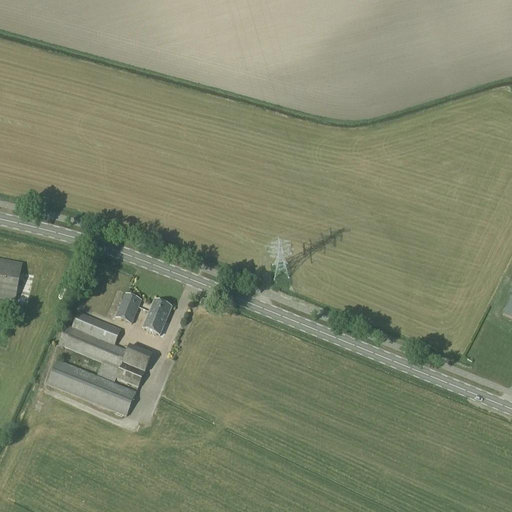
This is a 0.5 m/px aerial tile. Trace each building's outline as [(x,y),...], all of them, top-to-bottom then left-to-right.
[(0,260),(0,300),(15,303),(23,265),(0,260)] [(125,295),(115,319),(132,326),(142,302),(125,295)] [(511,295),(502,315),(511,320),(511,295)] [(154,302),(142,330),(160,338),(171,309),(154,302)] [(66,327),(58,347),(102,365),(97,377),(114,384),(115,380),(138,390),(152,357),(130,348),(127,352),(114,347),(121,332),(77,314),(71,329),(66,327)] [(57,362),(47,387),(126,419),(136,394),(57,362)]
